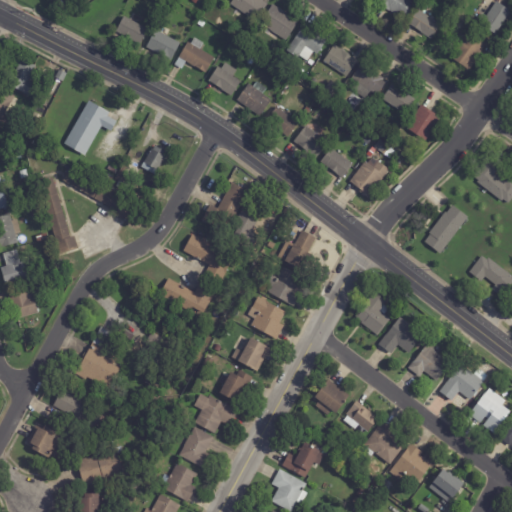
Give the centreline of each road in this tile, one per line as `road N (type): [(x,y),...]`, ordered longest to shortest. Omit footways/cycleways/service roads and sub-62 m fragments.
road 1 (tertiary): [(511,353),(219,128),(0,11)]
road 2 (residential): [(219,128),(157,235),(90,270),(0,432)]
road 3 (residential): [(1,12),(24,388)]
road 4 (tertiary): [(365,243),(219,511)]
road 5 (residential): [(511,480),(313,335)]
road 6 (residential): [(316,0),(511,137)]
road 7 (residential): [(511,67),(450,155),(365,243)]
